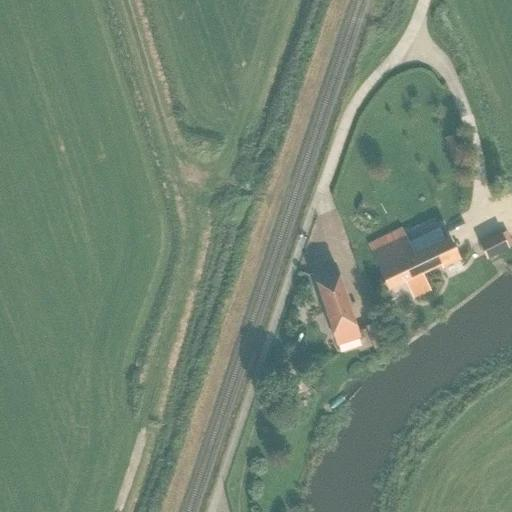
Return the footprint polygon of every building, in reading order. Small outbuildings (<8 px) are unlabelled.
[(456,148),(452,136),(443,139),(448,151),(456,148)] [(409,246),(406,240),(402,230),(368,246),(385,283),(382,284),(385,291),(404,282),(412,299),(429,291),(421,274),(440,266),(441,268),(458,261),(448,240),(445,241),(440,232),(409,246)] [(486,260),(507,250),(500,233),(478,244),(486,260)] [(358,339),(333,264),(312,272),(337,346),(358,339)] [(385,346),(377,323),(366,327),(374,350),(385,346)] [(291,393),(287,373),(278,375),(283,395),(291,393)]
